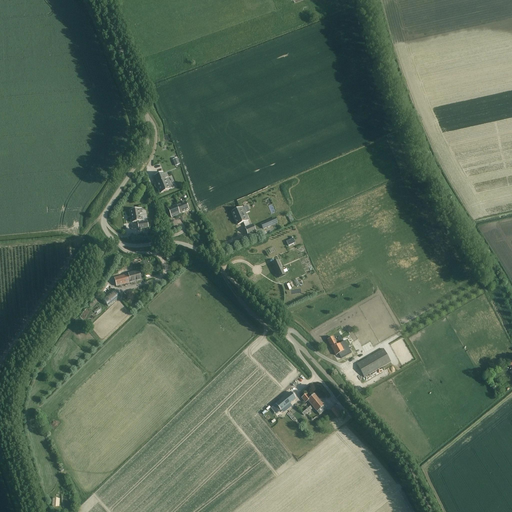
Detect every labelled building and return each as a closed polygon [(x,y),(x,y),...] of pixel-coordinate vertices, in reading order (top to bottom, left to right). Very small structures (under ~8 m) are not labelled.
[(165,179),(163,173),(154,176),(161,193),(172,189),(167,178),(165,179)] [(171,218),(179,215),(179,214),(189,210),(185,202),(176,206),(175,205),(167,209),(171,218)] [(232,212),(237,225),(248,220),(243,207),(232,212)] [(141,223),(140,221),(141,221),(139,214),(142,214),(141,209),(130,211),(132,223),(138,222),(138,223),(139,229),(148,228),(147,222),(141,223)] [(274,219),(261,224),(263,229),(276,223),(274,219)] [(248,235),(256,232),(252,225),(250,226),(245,228),(248,235)] [(278,261),(272,264),(279,278),(285,275),(278,261)] [(141,280),(138,271),(138,270),(129,273),(129,275),(115,279),(117,287),(141,280)] [(108,307),(120,297),(113,289),(101,299),(108,307)] [(385,322),(354,339),(361,351),(391,333),(385,322)] [(332,337),(327,340),(331,348),(335,356),(338,354),(339,354),(341,358),(340,358),(341,359),(351,353),(351,352),(350,353),(348,348),(347,347),(343,350),(342,348),(347,346),(346,346),(344,342),(345,342),(345,341),(344,341),(344,342),(340,344),(339,344),(337,345),(332,337)] [(383,349),(356,365),(364,378),(390,362),(383,349)] [(290,393),(276,405),(281,411),(295,399),(290,393)] [(310,399),(308,397),(306,395),(301,399),(305,403),(307,402),(319,415),(325,409),(314,395),(310,399)] [(304,416),(312,409),(310,406),(302,413),(304,416)] [(346,421),(334,406),(329,410),(336,417),(332,420),(338,428),(346,421)]
